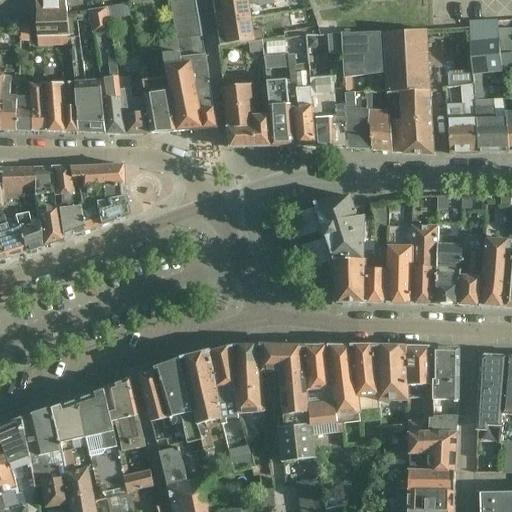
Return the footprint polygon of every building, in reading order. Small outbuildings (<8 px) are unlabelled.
[(35,0),(37,13),(38,29),(38,39),(48,38),(62,38),(70,37),(69,18),(65,0),(35,0)] [(199,17),(195,0),(173,0),(170,1),(173,20),(199,17)] [(257,6),(255,0),(233,0),(214,3),(217,25),(251,19),(250,7),(257,6)] [(131,16),(129,4),(107,9),(111,21),(131,16)] [(111,21),(107,9),(89,13),(93,35),(112,31),(111,21)] [(81,25),(78,16),(69,18),(70,37),(71,46),(73,63),(76,84),(79,133),(106,134),(101,83),(85,83),(83,62),(82,62),(76,26),(81,25)] [(202,38),(199,17),(173,20),(176,42),(202,38)] [(254,34),(251,19),(217,25),(220,47),(243,43),(262,41),(261,33),(254,34)] [(498,31),(498,22),(469,23),(470,29),(473,86),(479,154),(509,154),(506,119),(504,99),(483,100),(481,75),(501,73),(498,31)] [(511,29),(498,31),(501,73),(511,71),(511,29)] [(429,90),(425,32),(384,34),(385,54),(388,95),(400,95),(401,121),(390,122),(392,153),(392,154),(406,154),(416,155),(434,156),(429,90)] [(383,92),(381,34),(358,35),(342,35),(343,79),(351,78),(353,94),(346,94),(344,94),(345,104),(348,150),(373,151),(372,127),(370,127),(370,111),(368,111),(366,94),(383,92)] [(71,46),(70,37),(62,38),(62,46),(71,46)] [(330,37),(307,37),(309,65),(311,90),(316,148),(348,150),(345,104),(344,94),(346,94),(346,90),(335,91),(330,37)] [(48,47),(48,38),(38,39),(38,47),(48,47)] [(62,46),(62,38),(48,38),(48,47),(62,46)] [(205,57),(202,38),(176,42),(160,45),(168,82),(178,133),(217,129),(214,110),(206,56),(205,57)] [(286,54),(285,39),(262,41),(263,56),(282,54),(286,54)] [(287,91),(282,54),(263,56),(264,67),(265,75),(272,148),(297,147),(292,109),(288,109),(287,91)] [(296,66),(294,56),(288,56),(291,84),(296,84),(297,91),(298,109),(292,109),(297,147),(316,148),(311,90),(309,65),(296,66)] [(101,81),(101,83),(106,134),(106,135),(126,136),(120,91),(119,79),(118,65),(109,66),(111,80),(101,81)] [(0,130),(3,98),(4,85),(10,86),(12,79),(4,78),(5,68),(0,67),(0,130)] [(228,129),(231,148),(272,148),(265,75),(248,77),(249,85),(222,90),(228,129)] [(20,80),(12,79),(10,86),(4,85),(3,98),(0,130),(0,131),(17,132),(17,99),(20,80)] [(178,133),(168,82),(143,84),(145,99),(151,135),(178,133)] [(79,133),(76,84),(63,86),(67,133),(79,133)] [(31,86),(31,99),(33,132),(49,132),(46,87),(31,86)] [(67,133),(63,86),(46,87),(49,132),(67,133)] [(479,154),(473,86),(461,87),(464,120),(447,121),(450,155),(479,154)] [(132,101),(131,90),(120,91),(126,136),(151,135),(145,99),(132,101)] [(33,132),(31,99),(17,99),(17,132),(33,132)] [(389,112),(370,111),(370,127),(372,127),(373,151),(392,153),(390,122),(389,112)] [(121,187),(120,166),(67,168),(67,180),(68,180),(81,180),(81,190),(96,189),(121,187)] [(67,180),(67,168),(50,169),(50,196),(50,198),(59,198),(60,210),(70,209),(71,197),(68,180),(67,180)] [(33,197),(32,169),(20,170),(20,198),(33,197)] [(50,169),(32,169),(33,197),(50,196),(50,169)] [(20,198),(20,170),(0,170),(1,208),(18,208),(17,198),(20,198)] [(123,199),(121,187),(96,189),(97,203),(123,199)] [(97,203),(96,189),(81,190),(77,190),(81,207),(78,207),(78,209),(83,233),(98,227),(93,204),(97,203)] [(50,198),(50,196),(33,197),(36,220),(40,248),(61,241),(56,210),(56,209),(52,209),(50,198)] [(317,206),(317,207),(336,261),(364,262),(364,264),(369,265),(369,255),(374,255),(374,226),(364,225),(364,217),(357,218),(350,197),(317,206)] [(501,197),(501,207),(511,207),(511,197),(501,197)] [(126,217),(123,199),(97,203),(93,204),(98,227),(126,217)] [(390,214),(388,205),(373,207),(375,216),(374,226),(374,255),(369,255),(369,265),(364,264),(364,304),(387,305),(388,229),(390,225),(390,221),(390,214)] [(83,233),(78,209),(70,209),(60,210),(56,210),(61,241),(83,233)] [(14,218),(15,223),(23,254),(40,248),(36,220),(26,223),(24,216),(14,218)] [(4,217),(2,217),(0,217),(0,251),(3,260),(23,254),(15,223),(6,226),(4,217)] [(438,238),(437,248),(436,306),(459,307),(461,255),(462,248),(461,248),(461,244),(461,229),(452,228),(451,239),(438,238)] [(400,229),(388,229),(387,305),(410,305),(411,270),(414,270),(414,248),(400,248),(400,229)] [(438,229),(412,229),(411,246),(414,246),(414,248),(414,270),(411,270),(410,305),(436,306),(437,248),(438,238),(438,229)] [(462,248),(461,255),(459,307),(480,308),(485,241),(486,229),(476,229),(476,245),(461,244),(461,248),(462,248)] [(485,241),(480,308),(506,309),(509,253),(509,242),(485,241)] [(254,264),(267,261),(264,245),(250,248),(254,264)] [(364,262),(336,261),(339,304),(364,304),(364,264),(364,262)] [(0,295),(15,293),(13,283),(0,286),(0,295)] [(238,408),(233,348),(210,355),(223,420),(222,421),(227,445),(236,443),(231,420),(240,419),(240,417),(238,408)] [(264,374),(262,348),(233,348),(238,408),(240,417),(266,413),(263,396),(262,374),(264,374)] [(298,428),(299,435),(313,433),(305,348),(274,348),(269,348),(262,348),(264,374),(270,374),(275,374),(280,373),(282,405),(283,418),(278,419),(279,430),(298,428)] [(305,348),(313,433),(313,437),(338,434),(338,426),(337,424),(328,349),(305,348)] [(373,348),(352,349),(355,381),(360,380),(363,408),(379,406),(376,383),(381,383),(381,349),(373,348)] [(352,349),(328,349),(337,424),(338,426),(344,426),(344,424),(360,423),(359,415),(360,415),(359,408),(363,408),(360,380),(355,381),(352,349)] [(406,349),(381,349),(381,383),(376,383),(379,406),(382,434),(392,434),(390,401),(409,400),(406,349)] [(432,350),(406,349),(409,400),(423,399),(423,404),(433,404),(432,350)] [(455,351),(432,350),(433,404),(458,404),(459,354),(455,351)] [(223,420),(210,355),(182,362),(202,441),(207,464),(217,462),(216,460),(216,459),(221,458),(221,459),(221,461),(231,458),(227,445),(222,421),(223,420)] [(481,361),(480,376),(480,392),(504,394),(508,359),(486,357),(481,361)] [(511,358),(508,359),(504,394),(501,429),(500,443),(511,444),(511,358)] [(202,441),(182,362),(158,370),(172,419),(183,416),(189,444),(202,441)] [(172,419),(158,370),(140,377),(157,442),(167,439),(164,421),(172,419)] [(131,382),(130,381),(105,391),(113,429),(117,428),(124,454),(146,448),(132,389),(131,382)] [(113,429),(105,391),(78,401),(93,470),(96,482),(107,497),(127,493),(123,478),(124,478),(123,468),(113,429)] [(504,394),(480,392),(478,433),(489,433),(489,429),(501,429),(504,394)] [(93,470),(78,401),(52,410),(66,477),(89,473),(89,471),(93,470)] [(458,404),(433,404),(423,404),(424,421),(409,423),(410,433),(458,434),(458,404)] [(66,477),(52,410),(22,421),(31,463),(32,463),(36,490),(44,488),(48,509),(72,505),(66,477)] [(39,511),(36,490),(32,463),(31,463),(22,421),(0,430),(0,444),(16,490),(21,511),(39,511)] [(298,428),(279,430),(282,464),(294,463),(315,460),(313,437),(313,433),(299,435),(298,428)] [(458,434),(410,433),(410,438),(400,438),(399,454),(395,454),(396,469),(455,473),(458,434)] [(0,511),(21,511),(16,490),(0,444),(0,511)] [(180,449),(179,449),(160,454),(168,489),(188,484),(180,449)] [(255,469),(252,456),(231,460),(234,473),(255,469)] [(511,459),(503,459),(502,475),(503,474),(511,474),(511,459)] [(318,460),(315,460),(294,463),(296,473),(319,470),(318,460)] [(127,467),(123,468),(124,478),(123,478),(127,493),(154,488),(151,472),(129,476),(127,467)] [(388,469),(387,490),(455,493),(455,473),(396,469),(388,469)] [(321,481),(319,470),(296,473),(297,485),(321,481)] [(73,511),(96,511),(89,473),(66,477),(72,505),(73,511)] [(218,511),(212,478),(188,484),(168,489),(173,511),(218,511)] [(323,492),(321,481),(297,485),(299,496),(323,492)] [(387,511),(430,511),(454,511),(455,493),(387,490),(387,511)] [(324,503),(323,492),(299,496),(301,507),(324,503)] [(511,511),(511,494),(481,496),(481,511),(511,511)] [(325,511),(324,503),(301,507),(301,511),(325,511)]
